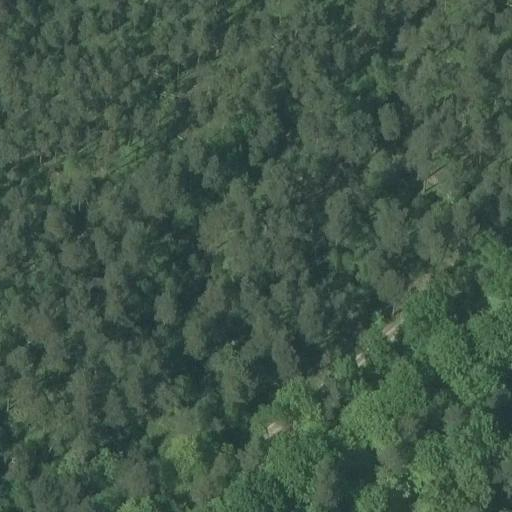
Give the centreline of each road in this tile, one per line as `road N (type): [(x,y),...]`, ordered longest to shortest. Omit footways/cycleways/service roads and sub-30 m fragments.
road 1 (track): [(511,235),(434,181),(361,148),(307,138),(254,144),(0,220)]
road 2 (track): [(511,245),(173,511)]
road 3 (track): [(511,343),(282,511)]
